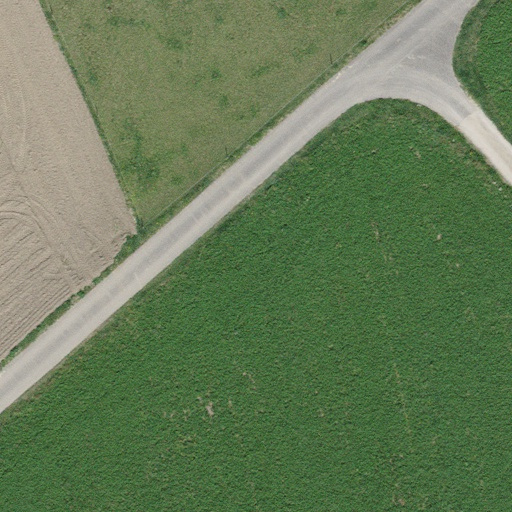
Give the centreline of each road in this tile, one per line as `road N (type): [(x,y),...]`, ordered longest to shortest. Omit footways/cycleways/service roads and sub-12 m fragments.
road 1 (track): [(450,0),(0,385)]
road 2 (track): [(395,46),(511,179)]
